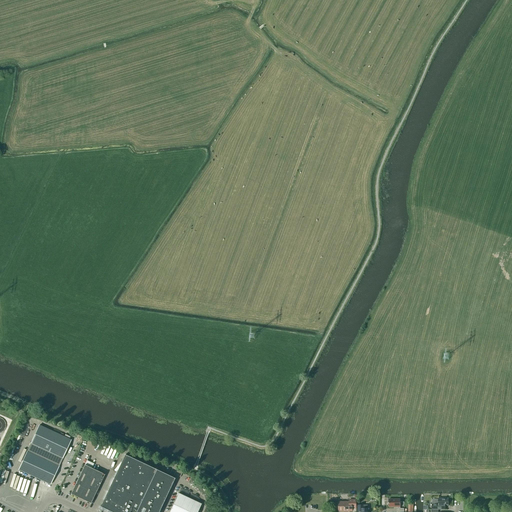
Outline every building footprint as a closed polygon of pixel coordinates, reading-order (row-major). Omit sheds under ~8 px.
[(63,458),(71,440),(39,425),(31,443),(18,470),(50,485),(63,458)] [(158,511),(175,479),(125,455),(100,507),(105,509),(106,507),(116,511),(158,511)] [(87,461),(85,465),(71,494),(91,504),(105,475),(92,468),(94,464),(87,461)] [(174,464),(172,468),(177,471),(175,475),(180,478),(184,469),(174,464)] [(0,469),(0,482),(2,483),(2,482),(6,483),(5,485),(9,486),(11,475),(8,475),(9,473),(5,473),(5,470),(0,469)] [(16,476),(12,490),(30,495),(29,498),(40,501),(41,497),(45,498),(47,490),(40,488),(40,486),(34,484),(33,485),(29,484),(30,480),(16,476)] [(197,511),(201,504),(178,493),(169,511),(197,511)] [(438,499),(434,499),(433,500),(432,500),(432,501),(432,506),(432,510),(445,510),(445,506),(448,506),(448,499),(438,499)] [(352,508),(356,508),(356,500),(352,500),(352,502),(339,502),(339,511),(352,511),(352,508)] [(400,500),(389,500),(389,507),(397,507),(397,509),(397,511),(404,511),(404,509),(400,509),(400,500)]
